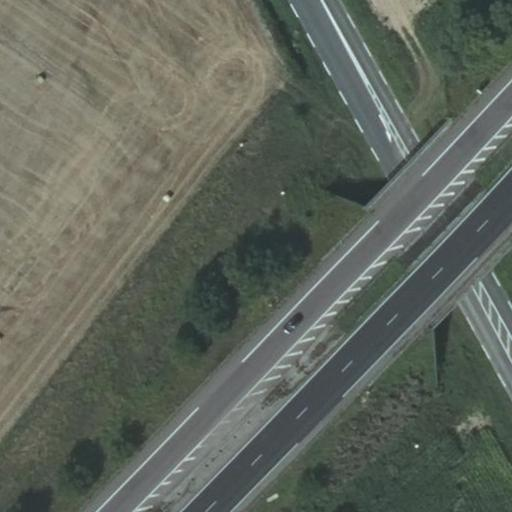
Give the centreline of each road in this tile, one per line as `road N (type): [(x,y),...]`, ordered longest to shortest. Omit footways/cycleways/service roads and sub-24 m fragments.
road 1 (motorway): [(511,103),(114,511)]
road 2 (motorway): [(207,511),(511,195)]
road 3 (secondary): [(314,0),(511,350)]
